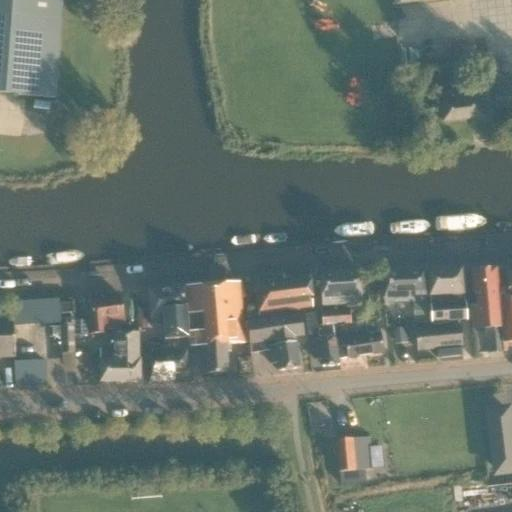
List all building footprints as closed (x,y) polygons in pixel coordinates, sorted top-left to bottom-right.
[(0,0),(0,94),(55,99),(60,22),(61,0),(0,0)] [(511,119),(511,80),(493,82),(497,121),(511,119)] [(478,93),(478,90),(439,95),(439,98),(438,98),(441,123),(482,118),(479,93),(478,93)] [(463,304),(461,268),(427,269),(428,298),(431,323),(466,320),(465,304),(463,304)] [(511,268),(495,269),(502,352),(503,352),(502,344),(511,343),(511,268)] [(488,354),(502,352),(495,269),(471,270),(472,294),(475,294),(476,306),(470,306),(472,330),(485,329),(488,354)] [(361,303),(359,270),(319,273),(322,306),(361,303)] [(424,299),(423,270),(402,271),(382,271),(384,304),(404,303),(406,303),(424,302),(424,299)] [(283,281),(282,277),(254,280),(257,317),(278,314),(311,310),(309,278),(283,281)] [(185,287),(188,338),(188,347),(202,347),(203,374),(227,373),(226,345),(244,343),(241,297),(234,298),(234,293),(233,293),(232,283),(185,286),(185,287)] [(188,338),(185,287),(148,290),(151,325),(163,324),(164,340),(188,338)] [(124,326),(121,297),(88,302),(90,334),(105,333),(105,329),(124,326)] [(425,303),(413,303),(413,324),(426,323),(425,303)] [(61,314),(72,314),(71,304),(61,304),(61,314)] [(138,330),(147,329),(146,309),(137,310),(138,330)] [(332,326),(345,325),(350,325),(349,310),(321,312),(322,327),(332,326)] [(303,337),(300,314),(246,322),(251,354),(268,352),(270,365),(276,364),(277,371),(299,368),(294,338),(303,337)] [(307,335),(317,334),(315,314),(304,315),(307,335)] [(0,358),(14,358),(12,320),(0,320),(0,358)] [(87,335),(86,322),(74,322),(75,336),(87,335)] [(345,325),(332,326),(337,360),(346,358),(346,359),(383,354),(380,334),(378,323),(366,325),(367,330),(357,331),(346,333),(345,325)] [(73,354),(72,325),(58,326),(60,354),(73,354)] [(461,356),(459,325),(415,329),(417,352),(435,350),(436,359),(461,356)] [(337,360),(332,326),(322,327),(317,327),(317,334),(317,339),(312,343),(314,361),(321,361),(322,368),(338,365),(337,360)] [(407,340),(410,340),(408,327),(393,329),(395,346),(407,344),(407,340)] [(138,359),(138,334),(113,335),(114,350),(99,350),(99,359),(99,382),(140,383),(139,359),(138,359)] [(178,353),(178,343),(162,344),(162,347),(146,348),(149,384),(162,384),(162,383),(174,382),(173,374),(187,374),(186,353),(178,353)] [(49,358),(17,359),(18,385),(50,384),(49,358)] [(511,450),(507,411),(489,413),(497,472),(511,470),(511,450)] [(371,470),(368,438),(335,441),(339,486),(364,484),(363,471),(371,470)]
